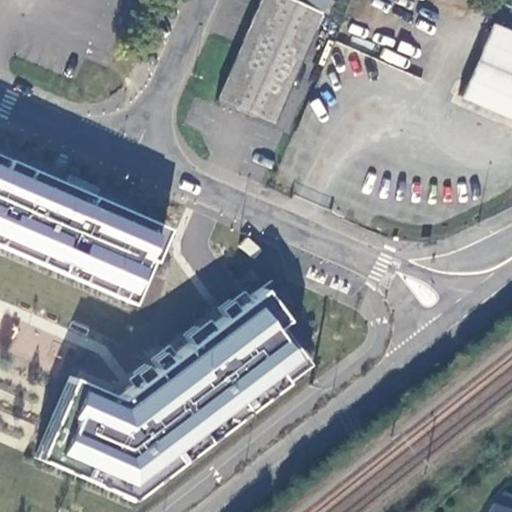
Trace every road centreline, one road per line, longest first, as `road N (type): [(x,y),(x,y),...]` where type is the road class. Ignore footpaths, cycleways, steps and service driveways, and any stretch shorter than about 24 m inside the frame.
road 1 (unclassified): [(131,158),(377,259)]
road 2 (secondary): [(422,349),(218,511)]
road 3 (unclassified): [(198,0),(131,158)]
road 4 (unclassified): [(0,102),(131,158)]
road 5 (unclassified): [(511,280),(377,259)]
